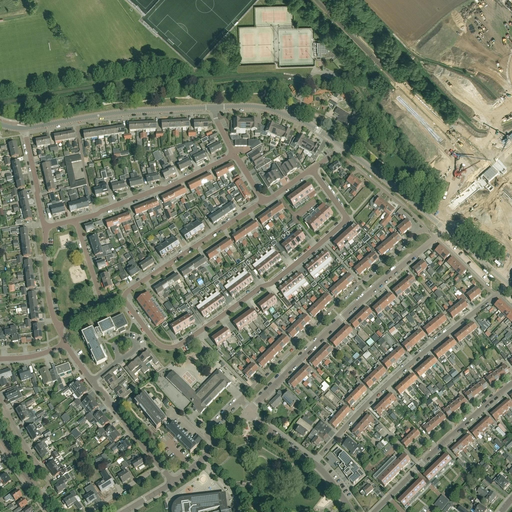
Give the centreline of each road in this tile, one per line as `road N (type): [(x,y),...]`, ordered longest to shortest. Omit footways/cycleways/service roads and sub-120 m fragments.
road 1 (residential): [(123,298),(156,343),(173,348),(270,284),(348,219),(311,169)]
road 2 (residential): [(238,399),(424,227)]
road 3 (residential): [(250,410),(430,233)]
road 4 (residential): [(313,462),(366,402),(496,295)]
road 5 (tertiary): [(24,128),(211,107)]
road 6 (residential): [(374,511),(511,383)]
road 7 (residential): [(74,219),(166,188),(233,154)]
road 8 (residential): [(123,298),(263,200)]
road 9 (tertiary): [(437,222),(342,145)]
